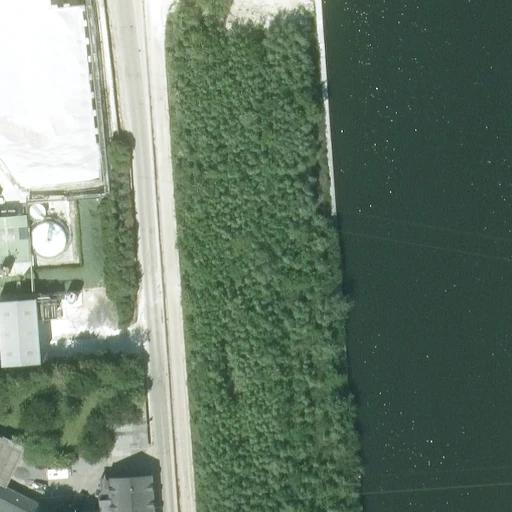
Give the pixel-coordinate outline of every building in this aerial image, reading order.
[(28,214),(0,216),(0,263),(31,261),(28,214)] [(47,220),(41,223),(35,235),(36,243),(39,250),(44,254),(50,256),(62,254),(65,252),(71,244),(72,234),(69,227),(65,223),(59,220),(53,219),(47,220)] [(42,363),(37,298),(0,300),(0,339),(2,365),(42,363)] [(56,298),(37,298),(38,317),(57,316),(56,298)] [(126,412),(106,413),(108,456),(131,455),(130,449),(148,448),(145,399),(143,399),(126,400),(126,412)] [(0,484),(6,488),(7,486),(16,468),(27,446),(3,435),(1,439),(0,439),(0,484)] [(109,501),(109,511),(154,511),(151,474),(107,477),(109,501)] [(6,488),(0,484),(0,509),(5,511),(60,511),(7,486),(6,488)] [(109,511),(109,501),(100,501),(101,511),(109,511)]
